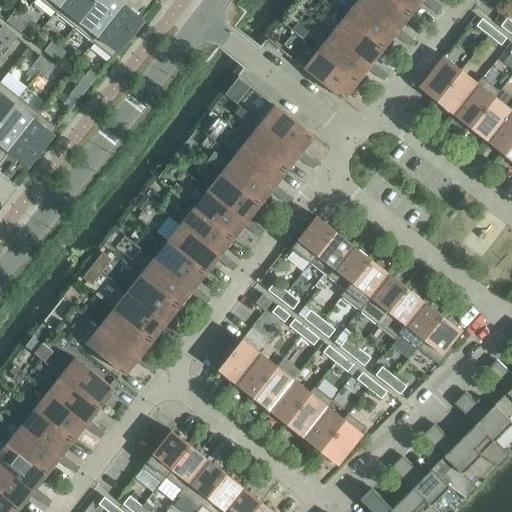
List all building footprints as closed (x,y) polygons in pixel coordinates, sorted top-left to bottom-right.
[(64,0),(38,0),(54,13),(64,0)] [(64,0),(54,13),(73,28),(95,0),(64,0)] [(95,0),(73,28),(92,42),(122,4),(117,0),(95,0)] [(410,15),(391,0),(369,0),(365,6),(359,1),(358,1),(397,32),(399,29),(410,15)] [(434,1),(432,0),(391,0),(410,15),(421,1),(429,7),(434,1)] [(402,41),(407,35),(399,29),(397,32),(358,1),(345,18),(383,49),(394,35),(402,41)] [(436,13),(441,7),(434,1),(429,7),(436,13)] [(92,42),(112,58),(142,20),(122,4),(92,42)] [(13,27),(21,17),(14,11),(5,21),(13,27)] [(20,33),(28,22),(21,17),(13,27),(20,33)] [(370,66),(372,63),(383,49),(345,18),(345,19),(351,24),(338,39),(332,35),(370,66)] [(511,35),(511,21),(506,18),(500,26),(511,35)] [(488,36),(494,29),(481,19),(475,26),(488,36)] [(0,41),(0,42),(9,32),(1,26),(0,27),(0,41)] [(500,46),(506,38),(494,29),(488,36),(500,46)] [(8,48),(16,38),(9,32),(0,42),(8,48)] [(332,35),(318,52),(357,83),(368,69),(375,75),(380,69),(372,63),(370,66),(332,35)] [(410,47),(414,41),(407,35),(402,41),(410,47)] [(50,57),(58,46),(51,41),(43,51),(50,57)] [(58,62),(66,52),(58,46),(50,57),(58,62)] [(343,100),(357,83),(318,52),(304,70),(343,100)] [(38,72),(46,62),(39,56),(31,66),(38,72)] [(461,70),(443,56),(418,87),(436,102),(461,70)] [(45,78),(54,67),(46,62),(38,72),(45,78)] [(383,81),(388,75),(380,69),(375,75),(383,81)] [(86,88),(96,76),(89,70),(78,83),(86,88)] [(453,115),(482,78),(481,77),(476,82),(461,70),(436,102),(453,115)] [(249,87),(237,78),(224,94),(236,104),(249,87)] [(470,128),(499,91),(482,78),(453,115),(470,128)] [(0,120),(18,97),(0,82),(0,120)] [(75,102),(86,88),(78,83),(68,96),(75,102)] [(496,98),(500,92),(499,91),(470,128),(486,142),(511,110),(496,98)] [(18,97),(0,120),(0,145),(7,150),(37,112),(18,97)] [(245,112),(238,107),(234,113),(240,118),(245,112)] [(486,142),(503,155),(511,144),(511,110),(486,142)] [(268,128),(262,123),(262,124),(300,154),(302,151),(314,137),(282,111),(268,128)] [(37,112),(7,150),(26,166),(57,128),(37,112)] [(300,154),(262,124),(248,141),(286,171),(297,157),(305,163),(310,157),(302,151),(300,154)] [(241,162),(235,157),(235,158),(273,188),(275,185),(286,171),(248,141),(254,146),(241,162)] [(511,144),(503,155),(511,161),(511,144)] [(313,169),(317,163),(310,157),(305,163),(313,169)] [(273,188),(235,158),(221,175),(260,205),(270,191),(278,197),(283,191),(275,185),(273,188)] [(260,205),(221,175),(208,192),(246,222),(249,219),(260,205)] [(286,203),(291,197),(283,191),(278,197),(286,203)] [(246,222),(208,192),(194,209),(233,239),(244,225),(251,231),(256,225),(249,219),(246,222)] [(233,239),(194,209),(181,225),(219,256),(222,253),(233,239)] [(309,263),(334,231),(315,216),(290,248),(309,263)] [(219,256),(181,225),(168,242),(206,273),(217,259),(224,265),(229,259),(222,253),(219,256)] [(259,237),(264,231),(256,225),(251,231),(259,237)] [(309,263),(327,277),(352,245),(334,231),(309,263)] [(206,273),(168,242),(154,259),(193,290),(195,287),(206,273)] [(340,296),(340,297),(370,259),(352,245),(327,277),(344,290),(340,296)] [(193,290),(154,259),(154,260),(160,265),(147,280),(141,276),(179,307),(190,293),(198,299),(203,293),(195,287),(193,290)] [(232,271),(237,265),(229,259),(224,265),(232,271)] [(358,311),(388,273),(370,259),(340,297),(358,311)] [(375,324),(376,325),(406,287),(388,273),(358,311),(360,312),(364,306),(380,318),(375,324)] [(179,307),(141,276),(127,293),(166,324),(168,321),(179,307)] [(279,300),(286,292),(274,282),(267,290),(279,300)] [(394,339),(424,301),(406,287),(376,325),(394,339)] [(292,310),(299,302),(286,292),(279,300),(292,310)] [(166,324),(127,293),(127,294),(133,298),(120,315),(152,341),(163,327),(171,333),(176,327),(168,321),(166,324)] [(205,305),(210,299),(203,293),(198,299),(205,305)] [(264,310),(271,301),(262,294),(254,303),(264,310)] [(400,334),(417,347),(442,316),(424,301),(394,339),(396,340),(400,334)] [(283,322),(289,315),(277,305),(271,313),(283,322)] [(315,328),(322,320),(310,310),(303,319),(315,328)] [(152,341),(120,315),(106,332),(139,358),(141,354),(152,341)] [(448,346),(460,331),(442,316),(417,347),(438,364),(453,349),(448,346)] [(300,336),(306,329),(294,319),(288,326),(300,336)] [(328,338),(334,330),(322,320),(315,328),(328,338)] [(178,339),(183,333),(176,327),(171,333),(178,339)] [(313,346),(318,338),(306,329),(300,336),(313,346)] [(139,358),(106,332),(92,349),(125,375),(136,361),(144,367),(149,361),(141,354),(139,358)] [(234,384),(259,353),(241,338),(216,370),(234,384)] [(351,357),(358,348),(345,339),(339,347),(351,357)] [(334,363),(340,355),(328,346),(322,353),(334,363)] [(363,366),(370,358),(358,348),(351,357),(363,366)] [(276,366),(259,353),(234,384),(251,398),(276,366)] [(347,372),(352,365),(340,355),(334,363),(347,372)] [(62,376),(100,407),(114,389),(76,358),(62,376)] [(511,375),(496,360),(485,372),(506,393),(506,392),(511,397),(511,375)] [(152,373),(157,367),(149,361),(144,367),(152,373)] [(268,411),(293,380),(276,366),(251,398),(268,411)] [(387,385),(394,377),(381,367),(375,375),(387,385)] [(368,389),(374,382),(361,373),(356,380),(368,389)] [(100,407),(62,376),(61,377),(67,381),(55,397),(49,393),(48,393),(87,423),(89,420),(100,407)] [(399,395),(406,386),(394,377),(387,385),(399,395)] [(309,392),(293,380),(268,411),(285,424),(315,387),(313,387),(309,392)] [(380,399),(386,392),(374,382),(368,389),(380,399)] [(285,424),(302,438),(331,401),(315,387),(285,424)] [(493,442),(494,441),(511,424),(511,397),(506,392),(506,393),(486,413),(465,392),(453,404),(474,425),(475,424),(493,442)] [(35,410),(73,440),(84,427),(92,433),(97,427),(89,420),(87,423),(48,393),(35,410)] [(333,402),(331,401),(302,438),(319,451),(348,414),(347,413),(343,419),(328,407),(333,402)] [(60,457),(62,454),(73,440),(35,410),(22,427),(60,457)] [(366,428),(348,414),(319,451),(337,465),(366,428)] [(462,474),(463,473),(480,456),(497,468),(509,456),(494,441),(493,442),(475,424),(474,425),(454,445),(433,424),(422,435),(443,456),(462,474)] [(60,457),(22,427),(21,427),(27,432),(15,448),(9,443),(8,444),(47,474),(58,460),(65,467),(70,460),(62,454),(60,457)] [(99,439),(104,433),(97,427),(92,433),(99,439)] [(159,483),(189,445),(170,430),(141,468),(159,483)] [(0,464),(33,491),(36,488),(47,474),(8,444),(0,454),(0,464)] [(176,496),(177,497),(207,459),(189,445),(159,483),(161,483),(165,478),(181,490),(176,496)] [(477,488),(473,484),(463,473),(462,474),(443,456),(423,477),(402,456),(390,467),(411,488),(412,488),(430,506),(431,505),(448,488),(466,500),(477,488)] [(195,511),(225,473),(207,459),(177,497),(195,511)] [(73,472),(78,466),(70,460),(65,467),(73,472)] [(0,492),(20,508),(31,494),(38,500),(43,494),(36,488),(33,491),(0,464),(0,492)] [(196,511),(201,506),(208,511),(223,511),(243,488),(225,473),(195,511),(196,511)] [(243,488),(223,511),(252,511),(261,502),(243,488)] [(437,511),(431,505),(430,506),(412,488),(411,488),(391,509),(370,488),(359,499),(371,511),(437,511)] [(16,511),(20,508),(0,492),(0,511),(16,511)] [(46,506),(51,500),(43,494),(38,500),(46,506)] [(131,511),(136,511),(141,506),(129,496),(122,505),(131,511)] [(107,511),(111,511),(116,507),(103,497),(98,504),(107,511)] [(273,511),(261,502),(252,511),(273,511)]
